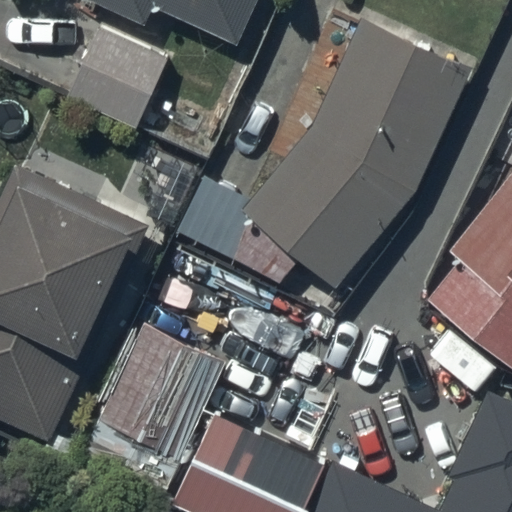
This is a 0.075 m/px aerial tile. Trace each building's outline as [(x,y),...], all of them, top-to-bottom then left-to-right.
[(122,0),(146,11),(150,0),(168,0),(236,31),(250,0),(122,0)] [(312,116),(247,193),(339,270),(415,178),(471,54),(361,6),(312,116)] [(98,15),(66,83),(141,118),(173,52),(163,47),(169,34),(145,23),(140,34),(98,15)] [(17,151),(0,186),(0,404),(49,427),(149,212),(17,151)] [(459,246),(429,282),(511,351),(511,157),(447,236),(459,246)] [(511,396),(481,464),(511,476),(511,396)]
